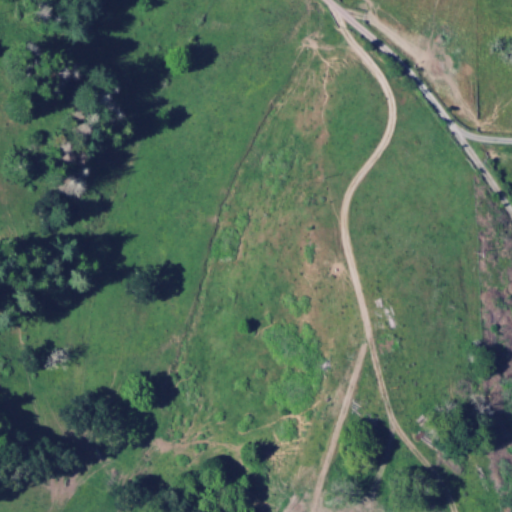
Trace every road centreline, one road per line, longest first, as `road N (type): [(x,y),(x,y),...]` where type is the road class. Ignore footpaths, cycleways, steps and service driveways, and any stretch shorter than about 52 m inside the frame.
road 1 (track): [(329,4),(387,109),(385,128),(340,204),(342,253),(389,422),(437,481),(449,511)]
road 2 (residential): [(453,134),(412,80),(324,0)]
